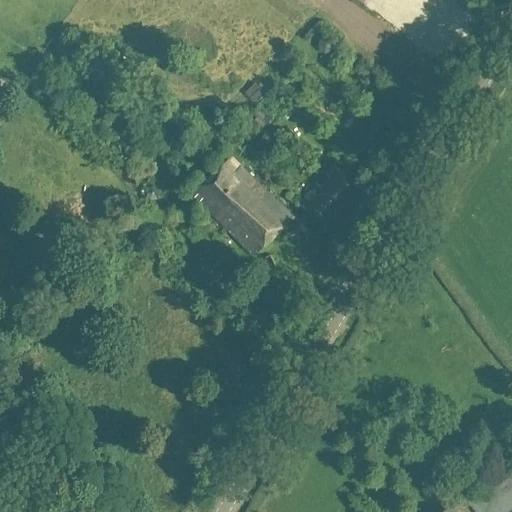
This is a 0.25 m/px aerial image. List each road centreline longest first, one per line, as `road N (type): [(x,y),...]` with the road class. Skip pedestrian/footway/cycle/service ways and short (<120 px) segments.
road 1 (tertiary): [(221,511),(511,56)]
road 2 (unclassified): [(93,511),(0,397)]
